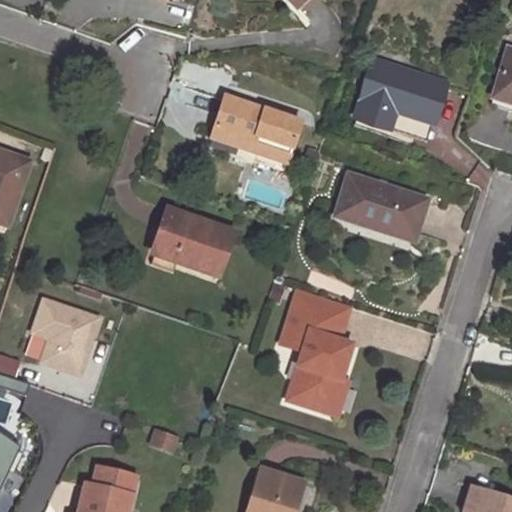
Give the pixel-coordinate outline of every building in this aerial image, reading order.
[(287,0),(297,11),(309,0),(287,0)] [(511,51),(508,50),(490,107),(511,113),(511,51)] [(444,83),(375,60),(356,119),(376,125),(381,110),(430,126),(444,83)] [(285,163),(299,124),(225,98),(213,134),(259,149),(257,154),(285,163)] [(425,141),(430,126),(381,110),(376,125),(425,141)] [(210,139),(257,154),(259,149),(213,134),(210,139)] [(29,161),(0,151),(0,225),(7,228),(29,161)] [(373,224),(414,237),(426,199),(349,175),(335,217),(371,229),(373,224)] [(154,256),(175,263),(214,277),(231,232),(169,211),(154,256)] [(412,243),(414,237),(373,224),(371,229),(412,243)] [(172,272),(175,263),(154,256),(151,265),(172,272)] [(349,309),(296,293),(279,349),(301,355),(297,370),(307,374),(303,387),(293,383),(286,404),(328,417),(339,382),(336,381),(339,371),(344,373),(352,347),(339,343),(349,309)] [(96,321),(41,302),(30,334),(47,340),(59,344),(51,368),(77,377),(96,321)] [(39,364),(51,368),(59,344),(47,340),(39,364)] [(297,370),(293,383),(303,387),(307,374),(297,370)] [(339,382),(328,417),(337,420),(348,385),(341,382),(339,382)] [(178,439),(154,430),(147,446),(172,455),(178,439)] [(293,511),(302,484),(261,470),(247,511),(293,511)] [(124,511),(132,480),(96,471),(93,488),(83,486),(77,511),(124,511)] [(511,511),(511,499),(471,487),(463,511),(511,511)]
